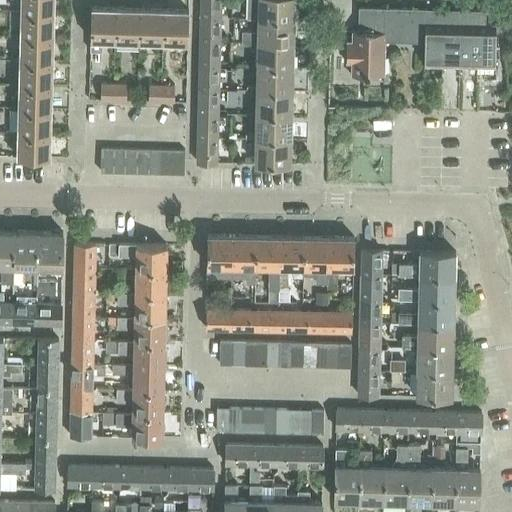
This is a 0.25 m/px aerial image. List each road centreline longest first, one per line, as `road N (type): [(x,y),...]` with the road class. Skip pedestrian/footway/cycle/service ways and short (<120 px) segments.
road 1 (residential): [(511,354),(486,234),(472,211),(316,204)]
road 2 (residential): [(60,445),(199,447),(200,381)]
road 3 (residential): [(316,204),(324,0)]
road 4 (residential): [(200,201),(0,196)]
road 5 (residential): [(200,381),(200,201)]
road 6 (residential): [(341,384),(200,381)]
